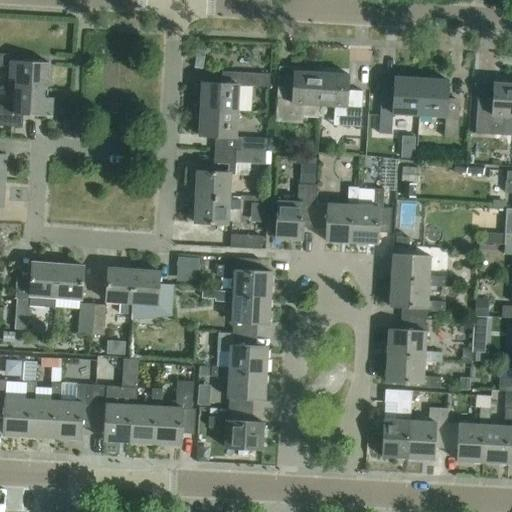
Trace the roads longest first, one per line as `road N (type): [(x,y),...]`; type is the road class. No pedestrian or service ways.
road 1 (residential): [(171,151),(41,144),(35,236),(167,245)]
road 2 (residential): [(511,23),(179,0)]
road 3 (residential): [(296,485),(0,468)]
road 4 (residential): [(511,500),(296,485)]
road 5 (residential): [(298,443),(354,421),(364,323),(334,311)]
road 6 (residential): [(171,151),(179,0)]
road 7 (residential): [(298,443),(289,416),(308,333),(334,311)]
